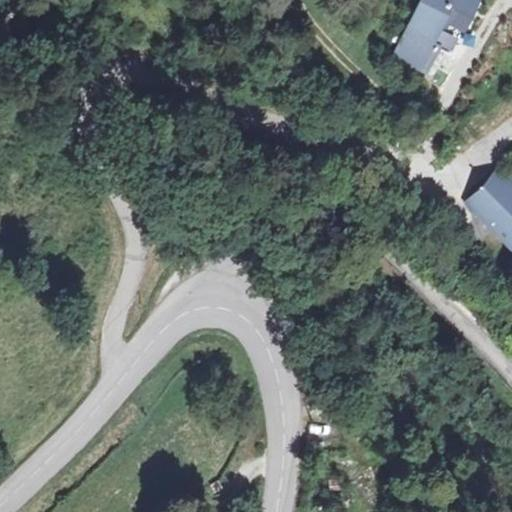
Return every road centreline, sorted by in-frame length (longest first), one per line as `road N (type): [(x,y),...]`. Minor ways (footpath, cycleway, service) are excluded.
road 1 (residential): [(429,179),(337,134),(254,114),(144,63),(108,62),(91,78),(132,246),(110,363),(118,384)]
road 2 (residential): [(205,307),(236,242),(293,217),(341,215),(377,225),(511,369)]
road 3 (tertiary): [(205,307),(236,315),(260,350),(276,431),(267,511)]
road 4 (track): [(429,179),(425,140),(301,8)]
road 5 (tertiary): [(0,498),(118,384)]
road 6 (track): [(511,267),(429,179)]
